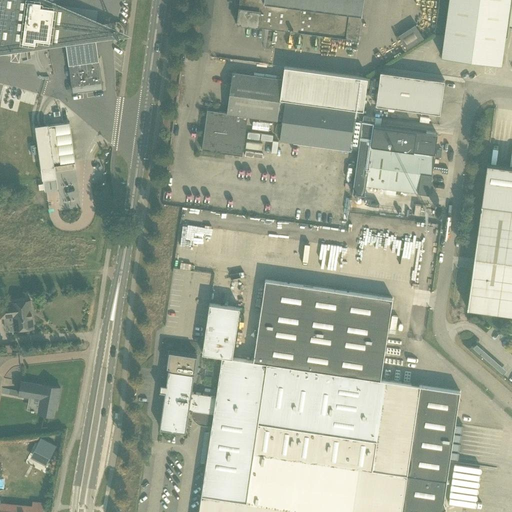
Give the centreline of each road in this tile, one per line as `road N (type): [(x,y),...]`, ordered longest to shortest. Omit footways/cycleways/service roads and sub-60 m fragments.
road 1 (secondary): [(83,511),(159,0)]
road 2 (unclassified): [(511,402),(452,349),(438,315),(468,108),(478,96),(511,93)]
road 3 (unknown): [(412,18),(344,59),(245,45),(205,30)]
